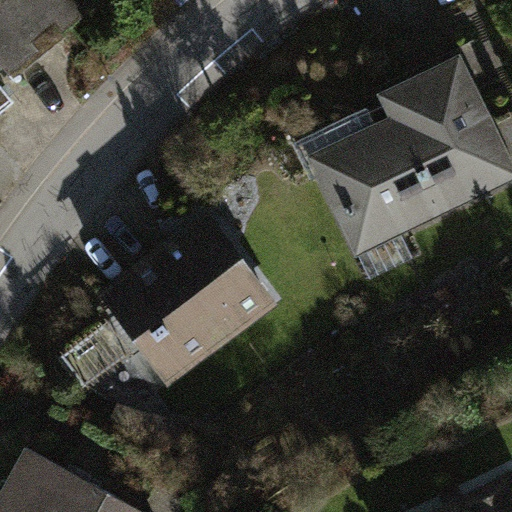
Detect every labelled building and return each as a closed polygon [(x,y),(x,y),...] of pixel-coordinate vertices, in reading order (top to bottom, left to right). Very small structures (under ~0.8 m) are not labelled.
[(98,0),(0,0),(0,99),(24,82),(11,64),(98,0)] [(511,191),(511,188),(455,75),(372,116),(383,138),(302,178),(349,273),(511,191)] [(270,324),(199,231),(90,313),(161,406),(270,324)] [(90,511),(13,471),(0,495),(0,511),(90,511)] [(511,511),(511,483),(509,477),(434,511),(511,511)]
